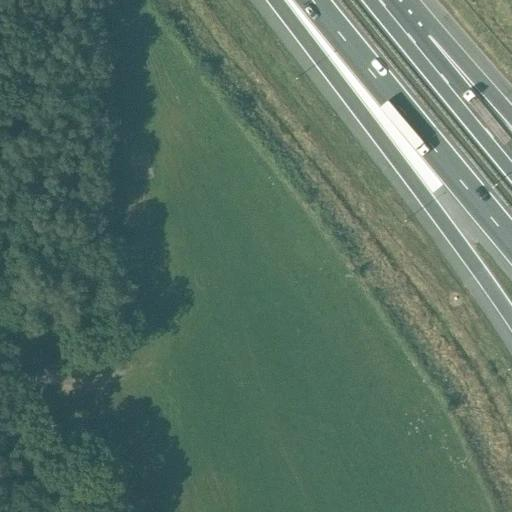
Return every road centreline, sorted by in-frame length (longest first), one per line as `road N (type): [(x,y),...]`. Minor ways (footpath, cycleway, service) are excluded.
road 1 (motorway): [(272,0),(511,323)]
road 2 (motorway): [(310,0),(511,246)]
road 3 (motorway): [(511,163),(414,45)]
road 4 (track): [(0,405),(42,433),(84,511)]
road 5 (motorway): [(511,128),(414,45)]
